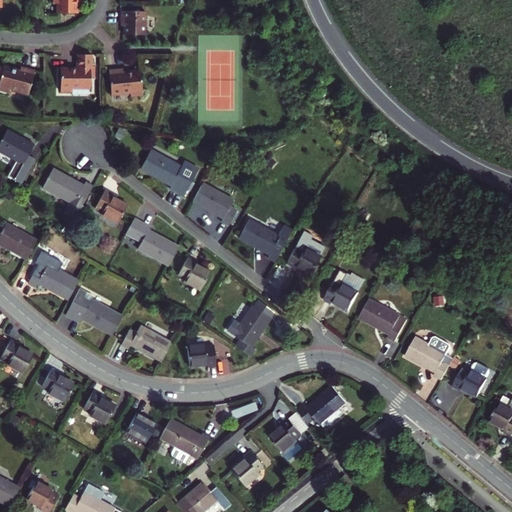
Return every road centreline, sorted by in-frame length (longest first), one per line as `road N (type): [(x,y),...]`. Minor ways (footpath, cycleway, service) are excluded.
road 1 (residential): [(84,144),(351,364)]
road 2 (tertiary): [(0,292),(70,350),(136,385),(220,390),(270,372)]
road 3 (motorway): [(511,183),(453,156),(392,111),(342,55),(312,0)]
road 4 (tertiary): [(351,364),(511,489)]
road 5 (residential): [(103,0),(75,33),(0,36)]
